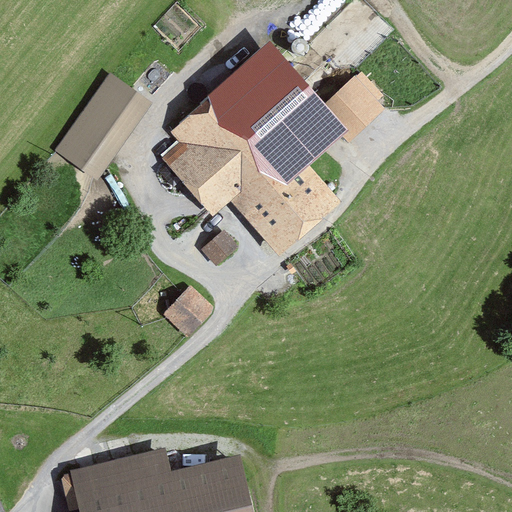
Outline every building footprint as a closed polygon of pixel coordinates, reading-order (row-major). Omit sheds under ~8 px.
[(182,145),(163,161),(210,213),(227,198),(275,252),(332,201),(300,165),(317,150),(246,70),(173,135),(182,145)] [(109,79),(59,151),(95,176),(145,104),(109,79)] [(353,80),(318,114),(348,143),(382,109),(353,80)] [(223,261),(235,240),(218,230),(205,250),(223,261)] [(188,287),(162,315),(187,337),(213,309),(188,287)] [(164,451),(65,477),(74,511),(251,511),(237,456),(170,474),(164,451)]
